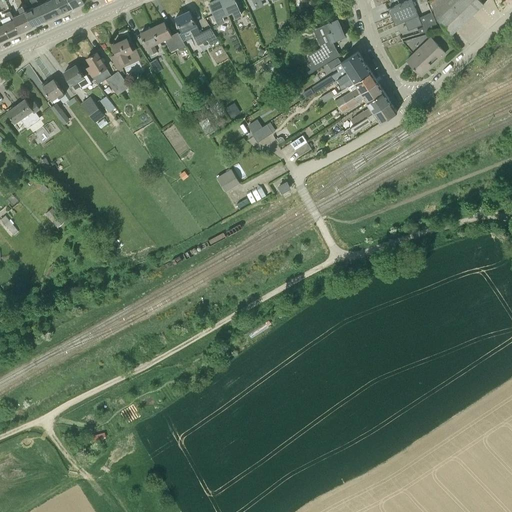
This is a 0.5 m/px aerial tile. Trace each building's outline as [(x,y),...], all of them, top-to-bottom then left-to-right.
[(47,20),(40,4),(37,0),(31,0),(34,7),(26,11),(33,26),(47,20)] [(61,13),(54,0),(47,0),(48,1),(40,4),(47,20),(61,13)] [(54,0),(61,13),(74,7),(70,0),(54,0)] [(230,18),(228,13),(222,0),(214,0),(210,2),(219,23),(230,18)] [(236,17),(242,15),(235,0),(222,0),(228,13),(233,11),(236,17)] [(396,25),(405,21),(409,30),(422,24),(411,0),(408,0),(389,8),(396,25)] [(484,4),(479,0),(431,0),(438,20),(452,34),(484,4)] [(33,26),(26,11),(23,5),(19,7),(21,13),(14,16),(21,32),(33,26)] [(211,28),(201,33),(190,10),(176,17),(183,32),(190,28),(198,44),(208,40),(210,45),(219,41),(211,28)] [(21,32),(14,16),(11,11),(6,13),(9,19),(11,18),(12,21),(4,24),(10,37),(21,32)] [(0,41),(10,37),(4,24),(4,25),(1,19),(0,19),(0,41)] [(311,69),(306,73),(307,75),(313,72),(323,66),(327,63),(338,57),(340,56),(335,47),(332,41),(345,35),(338,19),(322,26),(313,30),(316,38),(321,48),(308,56),(311,62),(308,64),(311,69)] [(168,27),(167,27),(164,22),(152,27),(160,41),(165,39),(171,51),(178,48),(179,50),(187,47),(178,32),(172,35),(168,27)] [(154,44),(160,41),(152,27),(142,32),(144,38),(143,38),(147,47),(148,47),(151,54),(157,51),(154,44)] [(136,49),(133,51),(127,38),(113,44),(117,54),(111,57),(115,65),(120,71),(124,69),(123,67),(140,59),(136,49)] [(427,70),(446,53),(433,39),(422,49),(421,47),(407,60),(418,71),(423,66),(427,70)] [(337,79),(365,61),(358,51),(341,62),(338,57),(327,63),(331,69),(335,66),(338,71),(331,76),(331,75),(311,87),(302,93),(305,98),(308,97),(337,79)] [(118,71),(111,75),(97,52),(87,58),(91,65),(87,67),(92,76),(98,83),(105,78),(118,95),(130,86),(118,71)] [(163,70),(156,58),(149,62),(156,74),(163,70)] [(349,86),(371,71),(365,61),(337,79),(341,85),(344,83),(347,87),(349,86)] [(86,74),(84,76),(76,64),(75,65),(74,63),(69,67),(70,68),(65,72),(72,84),(76,89),(80,86),(82,89),(92,83),(86,74)] [(349,86),(352,90),(343,96),(347,101),(352,98),(378,81),(371,71),(349,86)] [(59,98),(65,94),(55,78),(49,82),(48,80),(43,83),(44,85),(43,86),(52,100),(58,96),(59,98)] [(364,97),(368,102),(384,91),(378,81),(352,98),(347,101),(350,107),(364,97)] [(266,90),(269,96),(275,93),(272,87),(266,90)] [(335,95),(333,92),(331,91),(321,97),(324,102),(335,95)] [(365,118),(391,101),(384,91),(368,102),(371,107),(357,116),(351,120),(354,124),(350,127),(365,118)] [(81,103),(95,122),(105,115),(91,96),(81,103)] [(8,111),(15,122),(21,118),(27,127),(39,118),(35,111),(39,108),(34,102),(30,105),(26,99),(8,111)] [(381,122),(397,112),(391,101),(365,118),(350,127),(354,133),(377,117),(381,122)] [(235,103),(225,108),(231,118),(240,112),(235,103)] [(60,108),(55,112),(64,124),(69,120),(60,108)] [(223,116),(216,121),(219,126),(226,122),(223,116)] [(212,123),(203,128),(206,135),(216,129),(212,123)] [(261,127),(266,137),(272,133),(267,124),(261,127)] [(261,140),(266,137),(261,127),(256,131),(261,140)] [(258,142),(261,140),(256,131),(252,133),(258,142)] [(295,148),(307,141),(303,135),(291,143),(295,148)] [(300,155),(312,148),(307,141),(295,148),(300,155)] [(47,161),(41,164),(44,170),(50,167),(47,161)] [(232,168),(217,177),(226,191),(240,183),(232,168)] [(38,178),(33,183),(43,193),(48,189),(38,178)] [(287,182),(279,186),(283,192),(290,188),(287,182)] [(53,207),(46,213),(58,228),(65,222),(53,207)] [(6,215),(1,219),(13,235),(18,231),(6,215)] [(53,269),(50,267),(49,267),(45,274),(49,277),(53,269)] [(21,283),(15,287),(20,294),(25,290),(21,283)]
